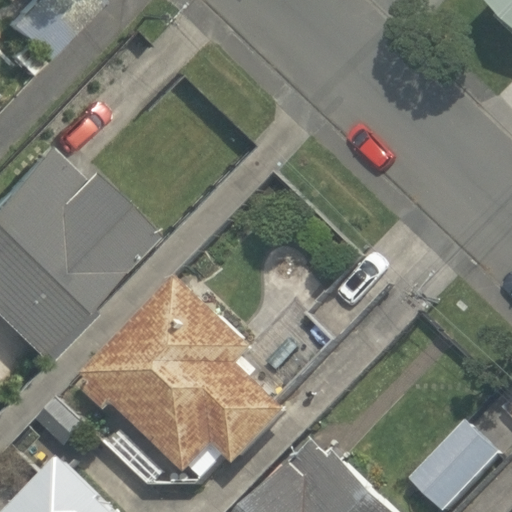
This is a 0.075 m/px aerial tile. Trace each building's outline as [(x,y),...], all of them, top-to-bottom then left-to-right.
[(41,60),(97,2),(95,0),(25,0),(3,24),(41,60)] [(511,0),(494,0),(511,16),(511,0)] [(74,178),(39,145),(0,185),(0,327),(28,354),(145,235),(80,171),(74,178)] [(109,411),(117,403),(191,475),(220,445),(231,456),(238,463),(290,410),(282,402),(243,363),(256,349),(182,277),(87,375),(94,381),(86,389),(109,411)] [(88,426),(60,400),(41,420),(68,446),(88,426)] [(471,421),(414,478),(448,511),(449,511),(506,455),(473,423),(471,421)] [(318,441),(249,511),(397,511),(339,456),(336,459),(318,441)] [(16,511),(120,511),(108,500),(109,499),(68,459),(16,511)]
